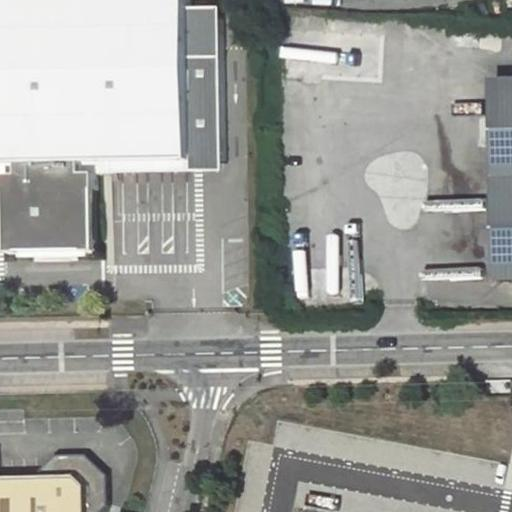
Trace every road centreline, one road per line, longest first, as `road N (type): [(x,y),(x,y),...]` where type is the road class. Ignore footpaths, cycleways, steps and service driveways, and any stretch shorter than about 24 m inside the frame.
road 1 (unclassified): [(0,358),(511,345)]
road 2 (unknown): [(412,347),(405,243),(417,116),(446,79),(511,63)]
road 3 (unknown): [(511,446),(306,444),(294,453),(289,477),(297,496),(372,511)]
